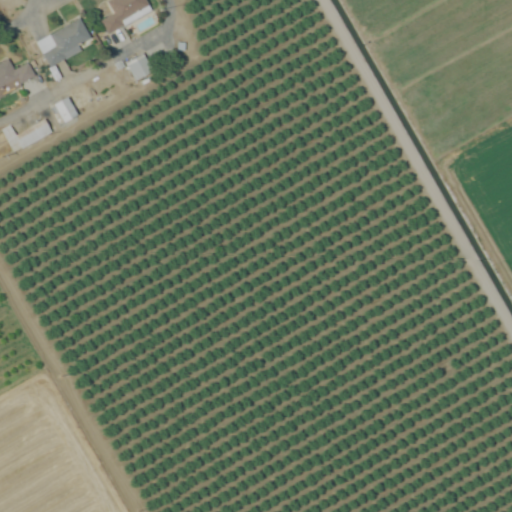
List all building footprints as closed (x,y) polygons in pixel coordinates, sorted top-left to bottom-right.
[(111,17),(100,22),(105,34),(150,15),(143,0),(110,0),(105,2),(111,17)] [(89,41),(80,21),(35,43),(47,69),(80,53),(77,47),(89,41)] [(125,65),(133,83),(151,74),(143,57),(125,65)] [(0,99),(37,81),(29,64),(13,72),(8,62),(0,65),(0,99)] [(77,119),(67,100),(53,108),(63,126),(77,119)] [(51,135),(44,122),(15,138),(10,128),(0,133),(13,156),(51,135)]
